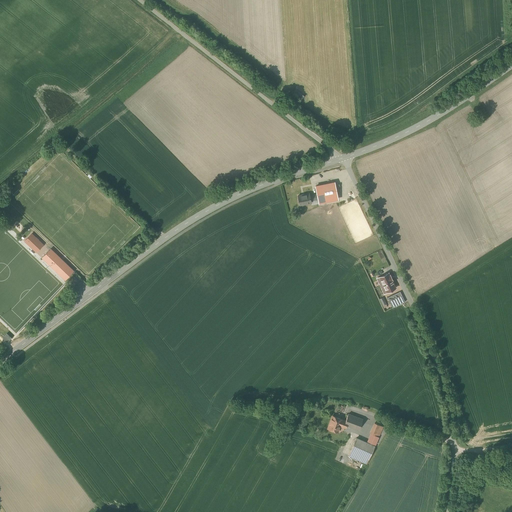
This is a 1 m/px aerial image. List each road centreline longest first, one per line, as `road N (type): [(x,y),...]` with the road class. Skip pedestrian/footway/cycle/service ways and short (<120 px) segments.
road 1 (tertiary): [(342,158),(207,210),(0,361)]
road 2 (unclassified): [(342,158),(426,336),(449,400),(454,451)]
road 3 (unclassified): [(141,0),(342,158)]
road 4 (tertiary): [(511,65),(436,116),(342,158)]
